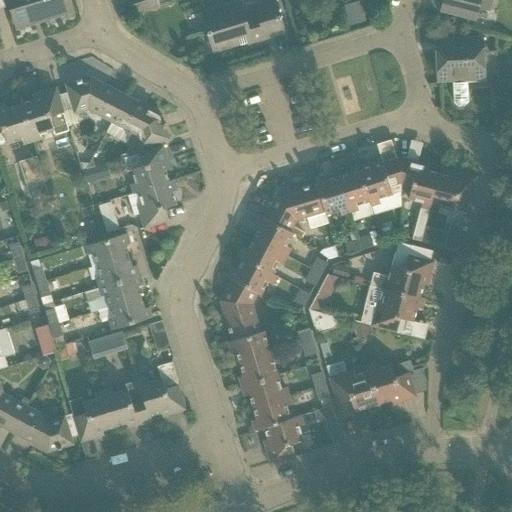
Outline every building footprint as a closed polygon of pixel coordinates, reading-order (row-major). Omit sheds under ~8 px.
[(7,0),(16,29),(71,12),(67,0),(7,0)] [(128,0),(133,14),(160,6),(174,1),(173,0),(128,0)] [(360,0),(356,0),(344,3),(350,24),(366,20),(360,0)] [(441,10),(460,16),(474,20),(477,6),(489,10),(491,0),(438,0),(437,8),(441,9),(441,10)] [(202,15),(207,30),(213,52),(239,44),(240,46),(251,43),(250,40),(264,36),(265,39),(284,33),(274,2),(255,8),(257,14),(244,18),(239,4),(202,15)] [(452,28),(453,36),(464,35),(464,27),(452,28)] [(436,41),(436,54),(438,81),(452,80),(453,103),(458,107),(463,107),(467,102),(466,79),(483,78),(481,39),(436,41)] [(67,92),(58,95),(62,111),(72,108),(74,114),(88,110),(112,123),(126,96),(90,78),(81,80),(81,79),(76,81),(76,82),(65,85),(67,92)] [(34,100),(20,105),(32,142),(40,139),(39,135),(54,130),(55,134),(68,130),(62,111),(58,95),(55,88),(32,95),(34,100)] [(126,96),(112,123),(106,133),(125,144),(131,133),(136,136),(140,148),(169,140),(165,129),(167,128),(165,123),(164,124),(161,115),(126,96)] [(0,105),(0,132),(3,132),(7,144),(21,140),(23,145),(32,142),(20,105),(7,109),(5,104),(0,105)] [(126,171),(131,170),(135,184),(130,185),(133,193),(133,194),(138,193),(138,192),(168,183),(168,182),(165,170),(169,169),(162,146),(138,154),(123,159),(126,171)] [(372,167),(360,170),(360,171),(369,202),(370,207),(380,204),(378,199),(392,195),(399,193),(400,185),(399,158),(382,164),(380,159),(370,162),(372,167)] [(429,210),(439,174),(426,171),(427,165),(399,158),(400,185),(399,193),(400,193),(400,198),(407,199),(421,203),(420,208),(429,210)] [(350,174),(338,177),(349,214),(358,211),(356,206),(369,202),(360,171),(360,170),(359,165),(349,168),(350,174)] [(88,183),(98,180),(94,167),(84,170),(88,183)] [(439,174),(429,210),(438,212),(439,207),(466,214),(475,178),(452,172),(451,177),(439,174)] [(314,179),(315,184),(316,184),(325,212),(324,212),(325,216),(339,211),(340,216),(349,214),(338,177),(326,181),(324,176),(314,179)] [(133,194),(133,193),(127,195),(133,217),(139,215),(144,228),(168,221),(164,208),(175,205),(171,192),(176,191),(173,181),(168,182),(168,183),(138,192),(138,193),(133,194)] [(276,196),(264,218),(264,219),(292,235),(293,234),(290,232),(296,221),(305,218),(309,229),(328,223),(325,216),(324,212),(325,212),(316,184),(315,184),(307,187),(307,186),(302,187),(303,188),(276,196)] [(8,200),(0,202),(0,208),(1,212),(11,209),(8,200)] [(84,215),(74,224),(84,234),(94,226),(84,215)] [(259,228),(253,239),(286,257),(291,249),(286,247),(292,235),(264,219),(264,218),(259,216),(254,225),(259,228)] [(116,230),(114,221),(103,224),(106,233),(116,230)] [(450,224),(443,248),(456,251),(462,228),(450,224)] [(94,254),(97,265),(128,256),(124,245),(129,244),(126,234),(107,239),(86,246),(89,255),(94,254)] [(33,240),(36,252),(50,248),(47,237),(33,240)] [(370,237),(357,241),(360,250),(373,246),(370,237)] [(237,257),(242,260),(242,259),(271,275),(271,274),(277,263),(282,265),(286,257),(253,239),(247,250),(242,248),(237,257)] [(357,241),(345,245),(348,254),(360,250),(357,241)] [(18,243),(9,245),(14,259),(22,257),(18,243)] [(372,273),(369,286),(380,289),(385,291),(385,290),(418,298),(418,297),(422,285),(427,286),(433,262),(429,261),(432,251),(410,246),(404,270),(392,266),(389,277),(372,273)] [(128,256),(97,265),(101,278),(96,279),(98,288),(139,276),(136,266),(131,268),(128,256)] [(22,257),(14,259),(18,273),(26,271),(22,257)] [(227,277),(231,280),(232,279),(257,293),(257,294),(260,296),(267,283),(271,285),(276,277),(271,274),(271,275),(242,259),(242,260),(236,270),(232,268),(227,277)] [(326,264),(317,259),(311,270),(320,275),(326,264)] [(329,275),(345,280),(348,269),(336,265),(332,267),(329,275)] [(45,281),(41,268),(32,270),(36,284),(45,281)] [(320,275),(311,270),(305,282),(314,287),(320,275)] [(339,278),(327,275),(308,310),(320,313),(339,278)] [(139,276),(98,288),(101,297),(106,295),(110,307),(140,298),(137,287),(142,285),(139,276)] [(231,280),(220,301),(228,328),(227,329),(229,333),(232,341),(232,342),(260,334),(260,333),(251,305),(257,294),(257,293),(232,279),(231,280)] [(45,282),(37,284),(41,298),(49,296),(45,282)] [(30,284),(22,287),(26,301),(35,298),(30,284)] [(380,289),(369,286),(360,316),(345,313),(344,320),(350,321),(349,321),(350,321),(351,321),(371,326),(402,334),(405,320),(412,322),(416,308),(421,309),(424,299),(418,297),(418,298),(385,290),(385,291),(380,289)] [(294,302),(303,307),(309,295),(301,291),(294,302)] [(35,298),(26,301),(30,315),(39,312),(35,298)] [(140,298),(110,307),(113,320),(108,321),(111,330),(132,323),(152,317),(149,308),(144,309),(140,298)] [(53,309),(45,311),(49,325),(58,323),(53,309)] [(320,313),(308,310),(316,335),(334,328),(336,325),(334,316),(320,313)] [(350,321),(349,321),(350,321),(355,339),(371,334),(370,327),(371,326),(351,321),(350,321)] [(58,323),(49,325),(53,339),(62,337),(58,323)] [(0,369),(7,367),(4,358),(14,355),(6,329),(0,330),(0,369)] [(298,332),(302,344),(311,341),(308,329),(298,332)] [(232,342),(232,341),(227,343),(230,353),(235,351),(239,364),(275,353),(272,344),(267,346),(263,332),(260,333),(260,334),(232,342)] [(316,337),(323,359),(330,357),(326,343),(323,344),(320,336),(316,337)] [(38,343),(42,356),(56,352),(52,339),(38,343)] [(302,344),(306,357),(315,354),(311,341),(302,344)] [(56,352),(58,360),(75,355),(71,342),(54,347),(56,352)] [(275,353),(239,364),(243,376),(238,377),(241,387),(277,376),(273,363),(278,362),(275,353)] [(342,361),(325,366),(337,403),(350,399),(354,412),(368,407),(369,412),(380,409),(378,404),(377,404),(367,372),(354,376),(352,371),(346,373),(342,361)] [(146,378),(137,381),(142,397),(149,416),(161,413),(162,417),(185,411),(176,382),(177,381),(172,362),(157,367),(160,379),(148,383),(146,378)] [(375,364),(365,367),(367,372),(377,404),(378,404),(391,400),(392,405),(416,398),(408,373),(395,377),(391,364),(377,369),(375,364)] [(311,375),(315,388),(325,385),(321,373),(311,375)] [(277,376),(241,387),(244,396),(249,395),(252,407),(288,396),(286,388),(281,389),(277,376)] [(112,389),(103,391),(114,427),(126,423),(128,428),(151,421),(149,416),(142,397),(137,381),(125,384),(127,390),(113,394),(112,389)] [(325,385),(315,388),(319,401),(329,398),(325,385)] [(0,386),(0,426),(13,434),(27,407),(3,394),(0,386)] [(72,414),(75,423),(78,436),(80,442),(103,435),(102,430),(114,427),(103,391),(94,394),(96,399),(82,403),(81,398),(69,402),(72,414)] [(288,396),(252,407),(256,419),(251,421),(254,431),(264,428),(290,420),(290,419),(286,407),(291,405),(288,396)] [(335,419),(331,406),(321,409),(325,422),(335,419)] [(27,407),(13,434),(48,452),(57,450),(57,451),(62,449),(62,448),(73,445),(71,438),(78,436),(75,423),(72,414),(51,420),(27,407)] [(264,428),(268,440),(263,441),(270,464),(295,456),(291,444),(302,440),(298,426),(303,425),(300,416),(290,419),(290,420),(264,428)] [(336,427),(328,430),(330,437),(327,438),(329,443),(340,440),(336,427)]
